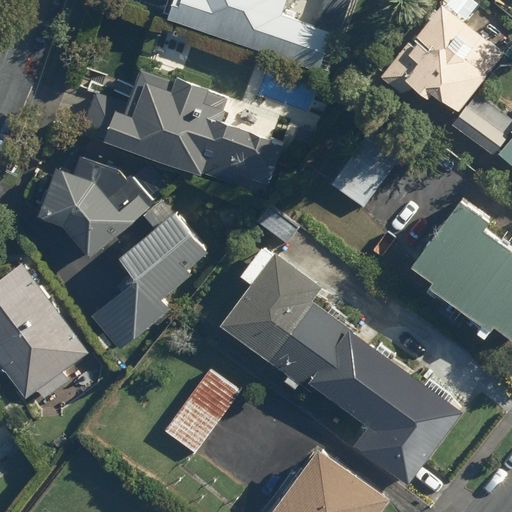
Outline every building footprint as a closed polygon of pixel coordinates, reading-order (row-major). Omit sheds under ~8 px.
[(170,0),(165,15),(321,72),(346,0),(170,0)] [(476,93),(507,58),(442,1),(380,72),(405,93),(410,87),(427,101),(430,97),(434,93),(458,114),(476,93)] [(80,133),(92,137),(203,176),(204,174),(268,196),(287,143),(221,120),(230,95),(175,75),(173,82),(138,70),(127,102),(95,91),(80,133)] [(511,131),(511,125),(476,93),(458,114),(451,121),(491,155),(497,149),(511,131)] [(331,184),(366,210),(409,152),(375,126),(331,184)] [(511,161),(511,131),(497,149),(511,161)] [(135,176),(112,164),(100,160),(101,157),(79,147),(70,169),(57,164),(36,216),(68,229),(88,255),(144,214),(156,204),(135,176)] [(434,282),(424,294),(483,338),(491,326),(511,341),(511,251),(483,230),(494,215),(465,194),(412,265),(434,282)] [(155,226),(118,257),(135,278),(91,314),(122,352),(174,309),(164,296),(193,273),(190,270),(210,253),(164,197),(156,204),(144,214),(155,226)] [(301,226),(270,202),(257,219),(288,243),(301,226)] [(249,284),(219,324),(284,372),(281,376),(296,388),(299,383),(308,390),(313,384),(368,425),(354,444),(409,485),(464,412),(351,328),(352,326),(346,322),(351,316),(335,304),(330,311),(313,299),(324,285),(266,242),(240,277),(249,284)] [(28,398),(39,390),(45,398),(71,378),(65,370),(90,351),(21,261),(0,276),(0,370),(2,372),(6,369),(28,398)] [(166,430),(197,453),(248,383),(218,360),(166,430)] [(274,497),(278,500),(269,511),(378,511),(390,496),(319,444),(303,465),(299,463),(274,497)]
